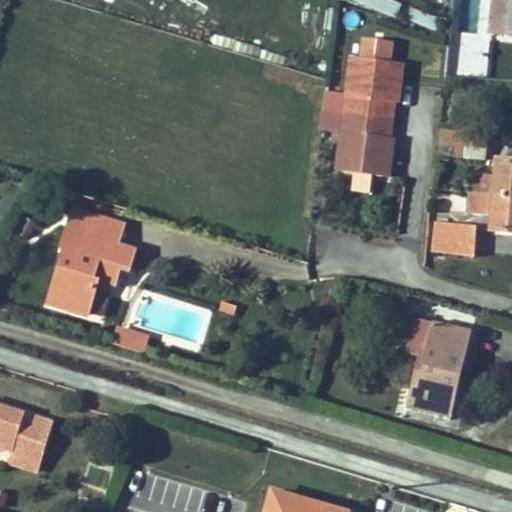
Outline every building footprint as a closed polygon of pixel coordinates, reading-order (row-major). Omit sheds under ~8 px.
[(354,0),(354,5),(397,13),(399,0),(354,0)] [(511,35),(511,0),(494,0),(491,33),(511,34),(510,36),(511,35)] [(410,9),(406,20),(437,29),(440,18),(410,9)] [(451,71),(486,73),(489,33),(453,31),(451,71)] [(363,58),(395,62),(397,43),(365,39),(363,58)] [(374,118),(376,100),(397,103),(402,103),(407,63),(395,62),(363,58),(351,56),(347,94),(326,91),(323,111),(374,118)] [(374,118),(395,120),(397,103),(376,100),(374,118)] [(398,138),(393,137),(372,135),(374,118),(323,111),(321,130),(341,132),(337,170),(354,172),(375,174),(393,177),(398,138)] [(372,135),(393,137),(395,120),(374,118),(372,135)] [(486,159),(489,133),(442,129),(439,155),(486,159)] [(511,160),(497,159),(496,175),(477,173),(476,193),(511,196),(511,160)] [(375,174),(354,172),(352,190),(373,193),(375,174)] [(511,196),(476,193),(470,193),(468,213),(493,216),(491,230),(511,232),(511,196)] [(115,284),(126,248),(120,247),(97,240),(103,220),(74,211),(62,250),(65,251),(49,304),(88,315),(97,287),(92,285),(94,278),(99,279),(115,284)] [(29,238),(36,224),(24,218),(17,231),(29,238)] [(120,247),(126,226),(103,220),(97,240),(120,247)] [(475,256),(477,226),(436,222),(432,251),(475,256)] [(13,247),(20,233),(13,229),(6,244),(13,247)] [(405,310),(409,295),(395,291),(390,306),(405,310)] [(235,313),(237,306),(223,302),(221,309),(235,313)] [(426,358),(433,324),(414,320),(407,352),(420,355),(420,357),(426,358)] [(451,418),(471,331),(434,322),(433,324),(426,358),(420,357),(408,407),(451,418)] [(143,353),(147,338),(119,329),(115,345),(143,353)] [(17,435),(24,414),(0,406),(0,446),(12,450),(17,435)] [(46,444),(52,423),(24,414),(17,435),(46,444)] [(38,472),(46,444),(17,435),(12,450),(9,463),(38,472)] [(270,489),(263,511),(264,511),(347,511),(270,489)]
